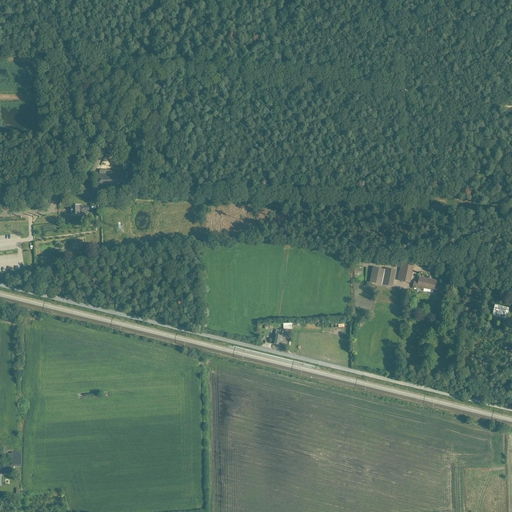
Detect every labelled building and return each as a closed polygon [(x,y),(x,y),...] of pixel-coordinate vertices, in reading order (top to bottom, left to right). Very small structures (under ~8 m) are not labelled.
[(129,183),(130,172),(121,172),(120,176),(100,175),(99,188),(124,189),(125,182),(126,182),(126,183),(129,183)] [(71,215),(82,215),(82,211),(90,211),(89,207),(84,207),(84,206),(81,207),(81,208),(80,208),(80,205),(71,206),(71,215)] [(371,264),(379,265),(379,264),(389,266),(390,261),(372,257),(371,264)] [(410,283),(412,270),(413,265),(401,263),(398,280),(410,283)] [(382,285),(385,270),(373,267),(370,283),(382,285)] [(396,271),(385,268),(385,270),(382,285),(393,287),(396,271)] [(414,282),(413,287),(413,288),(424,290),(424,289),(434,291),(435,291),(437,294),(438,294),(440,293),(440,292),(442,293),(444,285),(436,284),(437,283),(431,281),(431,282),(429,282),(429,279),(419,277),(418,283),(414,282)] [(495,306),(494,311),(493,317),(506,320),(508,309),(495,306)] [(280,346),(281,341),(283,331),(276,330),(273,344),(280,346)] [(13,465),(21,465),(21,453),(13,453),(12,453),(13,453),(13,465)]
